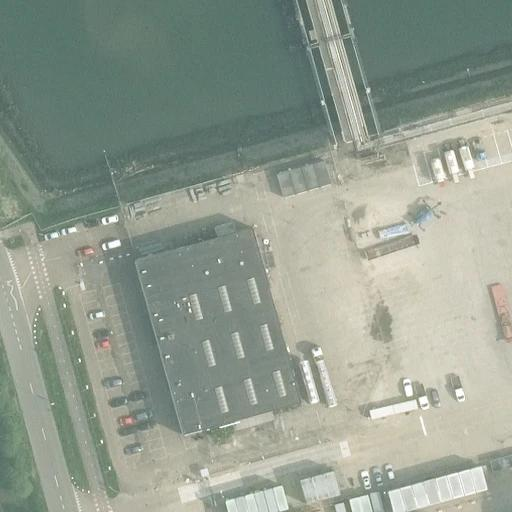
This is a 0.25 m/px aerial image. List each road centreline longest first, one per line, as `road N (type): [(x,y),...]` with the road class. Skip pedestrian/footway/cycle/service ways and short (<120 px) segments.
road 1 (unknown): [(74,257),(125,453),(134,462),(172,457),(127,239)]
road 2 (unclassified): [(64,511),(0,284)]
